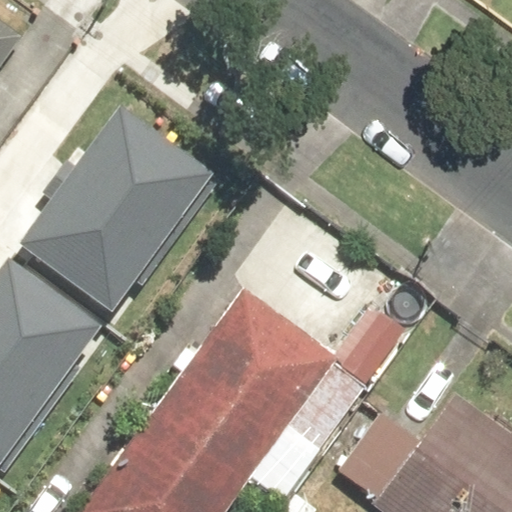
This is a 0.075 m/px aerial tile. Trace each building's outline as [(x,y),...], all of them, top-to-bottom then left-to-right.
[(0,68),(18,41),(0,28),(0,68)] [(102,119),(13,245),(104,309),(193,183),(102,119)] [(243,296),(334,364),(371,393),(439,306),(297,195),(228,284),(243,296)] [(5,264),(0,271),(0,449),(8,455),(97,328),(5,264)] [(238,296),(75,511),(226,511),(334,367),(238,296)] [(511,511),(511,447),(446,401),(366,511),(511,511)]
